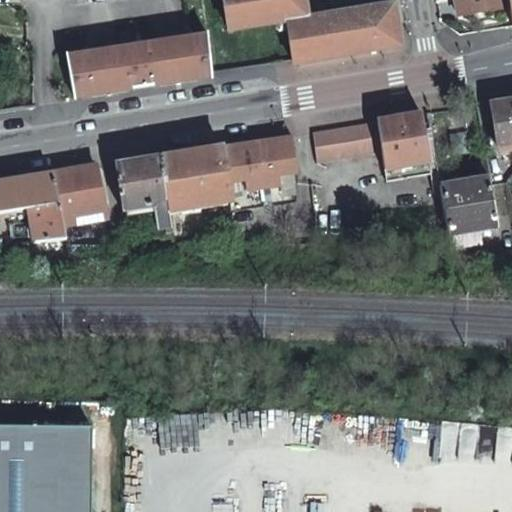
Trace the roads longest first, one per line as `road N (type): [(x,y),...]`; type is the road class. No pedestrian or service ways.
road 1 (secondary): [(431,78),(0,148)]
road 2 (unknown): [(171,511),(207,474),(227,468),(511,477)]
